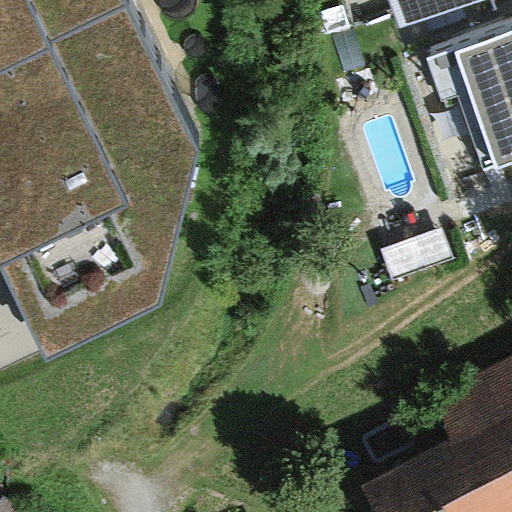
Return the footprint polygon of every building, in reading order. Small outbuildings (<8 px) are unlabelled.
[(198,140),(130,0),(0,0),(0,236),(59,357),(162,307),(198,140)] [(387,0),(399,32),(491,0),(387,0)] [(489,161),(511,152),(511,24),(433,53),(448,95),(463,90),(489,161)] [(448,440),(364,483),(379,511),(511,511),(511,349),(424,395),(448,440)] [(30,511),(5,499),(0,508),(0,511),(30,511)]
